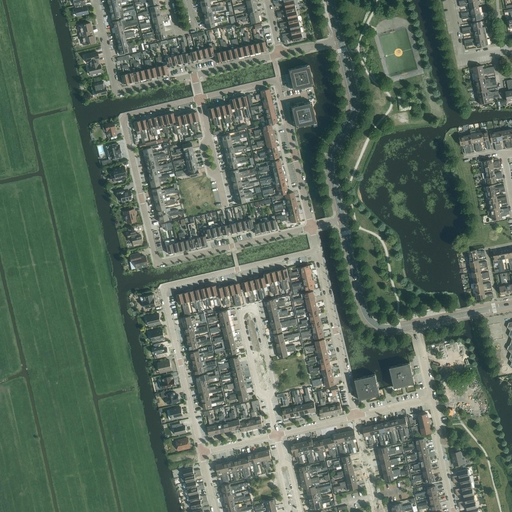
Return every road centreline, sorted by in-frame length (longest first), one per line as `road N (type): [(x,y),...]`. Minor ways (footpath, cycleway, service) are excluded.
road 1 (residential): [(199,98),(123,117),(157,263),(311,227)]
road 2 (residential): [(202,452),(163,286),(317,250)]
road 3 (residential): [(311,227),(275,82),(199,98)]
road 4 (residential): [(268,397),(274,388),(256,308),(240,312),(258,391)]
road 5 (tertiary): [(340,40),(355,108),(330,165),(342,219)]
road 6 (residential): [(95,0),(116,93),(194,75)]
road 7 (residential): [(355,416),(317,250)]
road 8 (tertiary): [(342,219),(370,319),(386,327),(414,324)]
